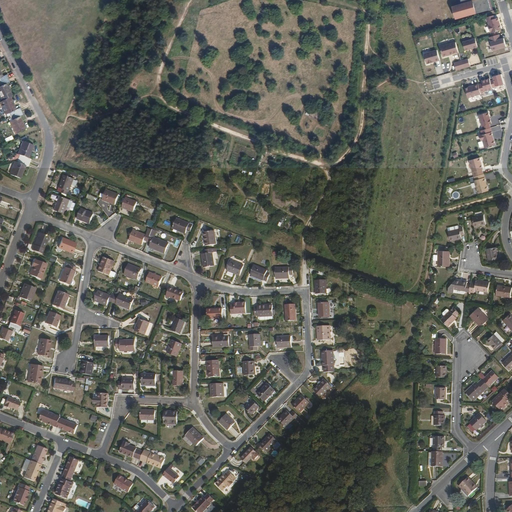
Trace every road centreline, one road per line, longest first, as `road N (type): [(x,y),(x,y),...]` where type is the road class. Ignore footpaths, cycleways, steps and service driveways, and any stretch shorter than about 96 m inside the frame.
road 1 (track): [(48,134),(62,123),(77,131),(72,166),(397,292),(422,288),(437,212),(511,192)]
road 2 (residential): [(197,281),(255,292),(304,290),(309,372),(298,382)]
road 3 (residential): [(30,200),(48,134),(0,31)]
road 4 (residential): [(100,456),(123,400),(192,401)]
road 5 (residential): [(192,401),(197,281)]
